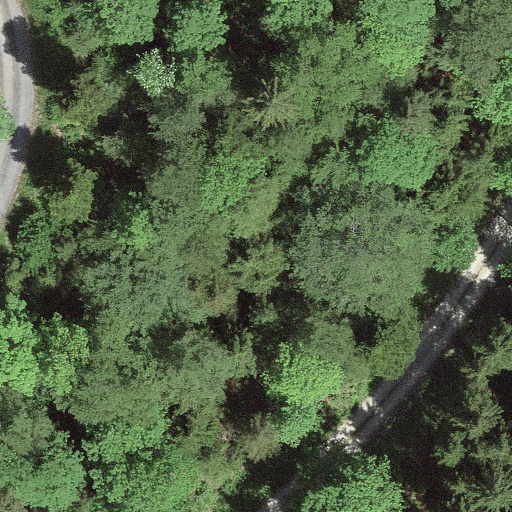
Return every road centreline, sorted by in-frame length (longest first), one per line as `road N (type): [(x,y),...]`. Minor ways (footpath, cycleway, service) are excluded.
road 1 (track): [(274,511),(377,417),(511,219)]
road 2 (track): [(0,0),(24,118),(0,200)]
